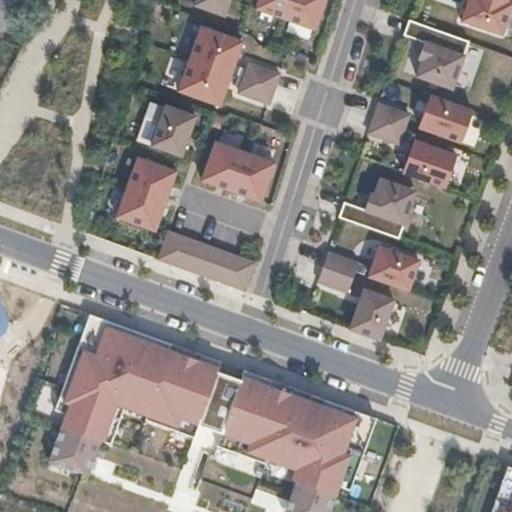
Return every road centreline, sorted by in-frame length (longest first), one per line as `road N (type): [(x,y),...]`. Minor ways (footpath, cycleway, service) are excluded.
road 1 (residential): [(248,330),(357,0)]
road 2 (residential): [(248,330),(0,238)]
road 3 (residential): [(450,404),(248,330)]
road 4 (residential): [(511,237),(450,404)]
